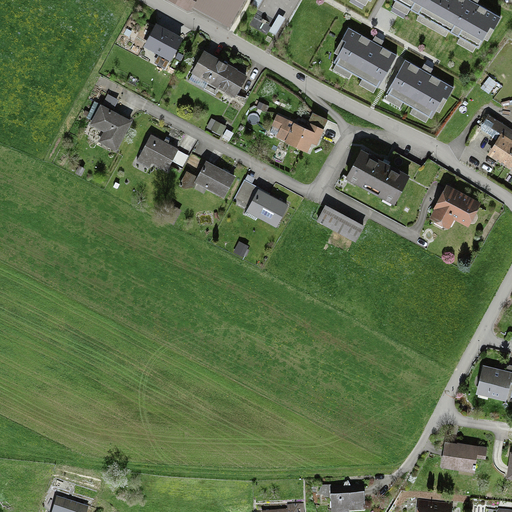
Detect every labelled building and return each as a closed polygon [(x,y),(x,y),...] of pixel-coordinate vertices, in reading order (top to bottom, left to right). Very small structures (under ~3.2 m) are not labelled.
[(161,0),(189,16),(197,3),(228,21),(241,0),(161,0)] [(459,0),(399,0),(397,4),(435,26),(488,56),(505,26),(459,0)] [(179,43),(155,31),(147,47),(171,58),(179,43)] [(388,57),(350,35),(333,65),(371,87),(388,57)] [(247,76),(204,52),(191,75),(235,99),(247,76)] [(441,86),(402,64),(385,94),(424,116),(441,86)] [(132,124),(101,107),(90,127),(103,134),(99,143),(117,153),(132,124)] [(314,114),(311,120),(324,126),(327,120),(314,114)] [(308,130),(277,116),(268,136),(307,153),(311,145),(318,148),(325,130),(311,124),(308,130)] [(511,132),(488,119),(476,138),(492,148),(486,158),(511,173),(511,132)] [(226,130),(214,124),(209,134),(221,140),(226,130)] [(179,151),(151,137),(139,160),(167,174),(179,151)] [(410,178),(360,151),(345,180),(395,206),(410,178)] [(235,178),(205,163),(194,185),(224,200),(235,178)] [(482,204),(446,186),(429,221),(449,231),(454,222),(469,229),(482,204)] [(289,206),(259,190),(246,213),(277,229),(289,206)] [(366,228),(325,206),(315,223),(334,233),(328,244),(350,256),(366,228)] [(250,249),(239,244),(234,254),(246,259),(250,249)] [(505,372),(484,367),(476,395),(506,403),(511,383),(511,366),(507,365),(505,372)] [(487,448),(445,443),(442,469),(475,473),(477,460),(486,461),(487,448)] [(364,485),(330,485),(331,511),(365,510),(364,485)] [(86,511),(87,508),(55,498),(50,511),(86,511)] [(452,511),(453,505),(418,502),(417,511),(452,511)]
